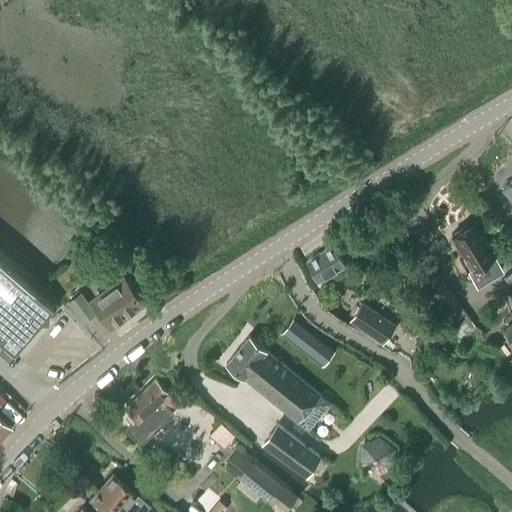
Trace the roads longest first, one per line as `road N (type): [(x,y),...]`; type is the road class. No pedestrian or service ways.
road 1 (unclassified): [(511,100),(149,330),(80,386),(0,469)]
road 2 (track): [(276,247),(324,316),(406,374),(461,441)]
